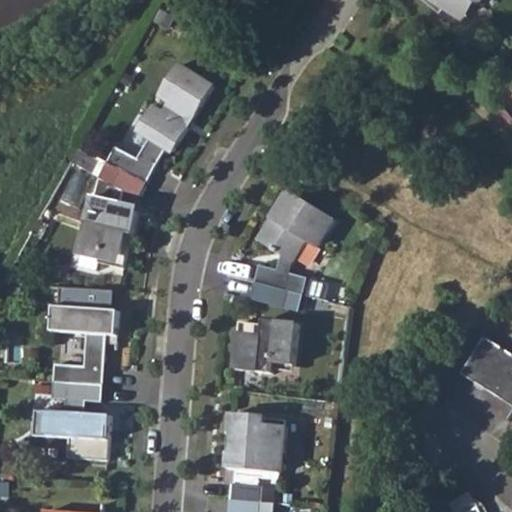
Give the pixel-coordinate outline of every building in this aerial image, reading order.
[(435,0),(442,5),(445,0),(452,0),(464,8),(470,0),(435,0)] [(118,150),(110,163),(149,186),(170,151),(175,154),(189,130),(184,127),(190,116),(195,119),(214,88),(179,67),(161,99),(169,104),(163,115),(154,110),(140,134),(152,141),(139,162),(118,150)] [(95,202),(83,247),(101,252),(98,263),(124,271),(139,214),(126,211),(125,214),(113,211),(114,207),(119,188),(141,201),(149,186),(110,163),(101,179),(106,181),(100,203),(95,202)] [(335,222),(289,196),(261,244),(282,258),(279,272),(261,269),(258,286),(306,296),(307,296),(311,279),(291,275),(294,263),(307,242),(320,249),(335,222)] [(303,313),(306,296),(258,286),(257,286),(254,303),(303,313)] [(62,366),(61,384),(105,387),(108,347),(109,337),(125,338),(126,313),(60,309),(60,316),(57,316),(56,324),(59,325),(59,333),(95,336),(92,368),(62,366)] [(246,328),(244,375),(280,377),(281,366),(302,367),(304,326),(276,324),(276,329),(268,328),(246,328)] [(125,338),(109,337),(108,347),(124,348),(125,338)] [(465,386),(504,409),(511,395),(511,364),(487,348),(466,346),(451,368),(465,386)] [(105,387),(61,384),(60,401),(74,402),(73,414),(42,412),(40,437),(77,440),(75,460),(115,462),(118,418),(93,416),(94,403),(104,405),(105,387)] [(231,451),(229,470),(282,475),(283,455),(286,455),(287,428),(266,426),(267,418),(234,416),(232,442),(237,442),(236,451),(231,451)] [(233,483),(232,501),(277,504),(278,487),(233,483)] [(276,511),(277,504),(232,501),(231,511),(276,511)]
